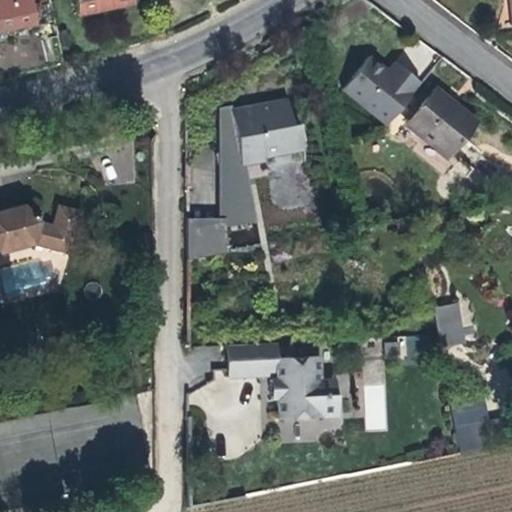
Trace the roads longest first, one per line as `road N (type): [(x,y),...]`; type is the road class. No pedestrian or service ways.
road 1 (residential): [(158,62),(166,109),(170,511)]
road 2 (tertiary): [(0,103),(158,62)]
road 3 (tertiary): [(158,62),(286,0)]
road 4 (residential): [(407,0),(511,86)]
